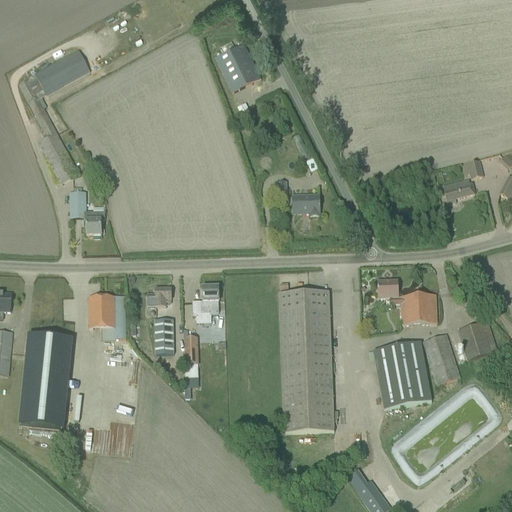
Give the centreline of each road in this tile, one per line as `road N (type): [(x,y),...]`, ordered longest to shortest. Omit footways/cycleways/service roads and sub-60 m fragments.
road 1 (unclassified): [(370,259),(0,265)]
road 2 (unclassified): [(370,259),(364,232),(245,0)]
road 3 (unclassified): [(370,259),(450,254),(511,238)]
